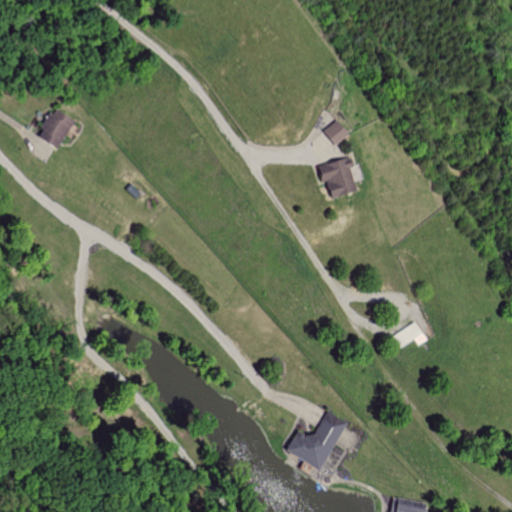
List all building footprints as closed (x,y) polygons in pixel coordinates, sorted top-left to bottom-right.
[(31,136),(52,150),(71,121),(51,108),(31,136)] [(330,146),(344,134),(332,120),(318,131),(330,146)] [(344,158),(312,166),(316,182),(321,181),(324,197),(352,190),(344,158)] [(411,339),(414,344),(421,340),(413,323),(390,334),(396,346),(411,339)] [(316,471),(343,420),(324,410),(309,438),(291,428),(279,451),(316,471)] [(415,511),(417,504),(390,497),(385,511),(415,511)]
